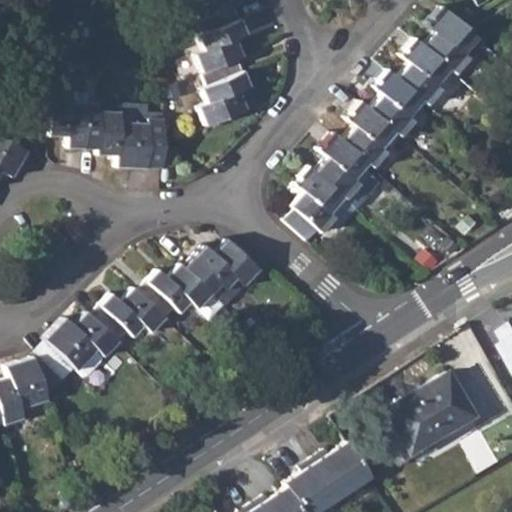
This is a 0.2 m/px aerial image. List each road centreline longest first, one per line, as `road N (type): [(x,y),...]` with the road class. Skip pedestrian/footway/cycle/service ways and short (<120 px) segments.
road 1 (residential): [(380,334),(110,511)]
road 2 (residential): [(380,334),(224,203)]
road 3 (residential): [(224,203),(320,69)]
road 4 (residential): [(112,222),(70,191),(36,187),(0,217)]
road 5 (residential): [(511,236),(409,312)]
